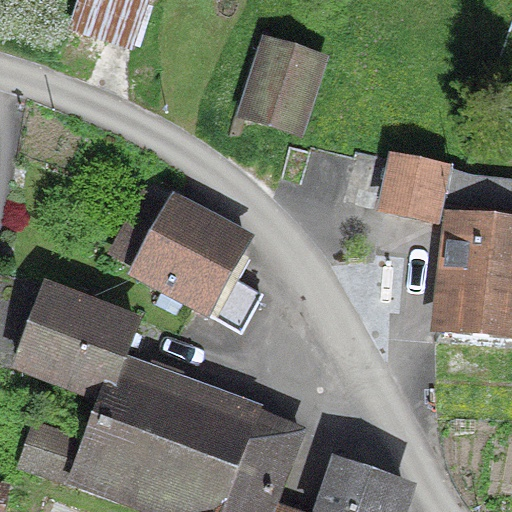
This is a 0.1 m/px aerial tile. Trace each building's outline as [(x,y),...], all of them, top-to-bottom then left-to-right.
[(76,0),(66,38),(134,57),(148,7),(128,1),(128,0),(76,0)] [(261,47),(240,118),(299,135),(320,64),(261,47)] [(443,171),(398,165),(391,219),(435,225),(443,171)] [(174,211),(133,285),(201,322),(242,248),(174,211)] [(511,237),(447,231),(435,340),(500,347),(506,295),(511,295),(511,237)] [(100,399),(117,354),(131,315),(50,285),(19,370),(100,399)] [(117,354),(100,399),(86,439),(34,420),(19,460),(157,511),(160,511),(272,511),(277,501),(306,423),(117,354)] [(339,461),(320,511),(402,511),(412,487),(339,461)] [(307,511),(277,501),(272,511),(307,511)]
